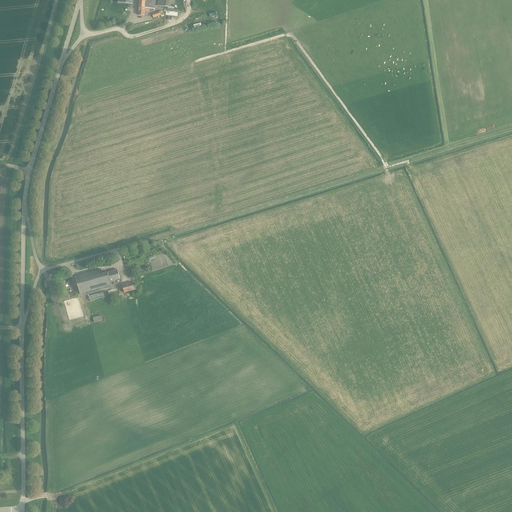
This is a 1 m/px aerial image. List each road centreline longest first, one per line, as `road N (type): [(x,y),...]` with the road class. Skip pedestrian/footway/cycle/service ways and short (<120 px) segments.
road 1 (track): [(446,148),(118,249)]
road 2 (track): [(195,60),(290,33),(388,166)]
road 3 (unclassified): [(24,209),(80,0)]
road 4 (unclassified): [(22,509),(21,325)]
